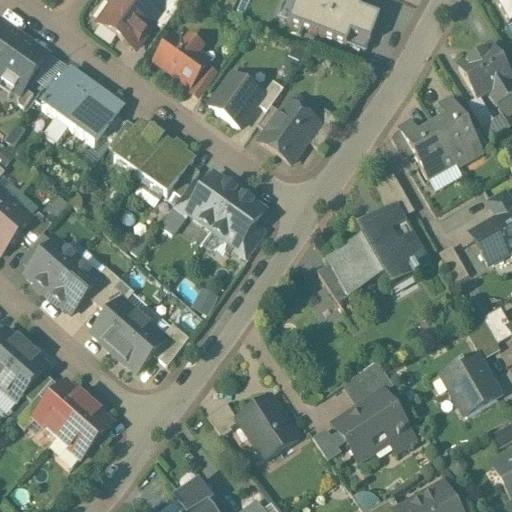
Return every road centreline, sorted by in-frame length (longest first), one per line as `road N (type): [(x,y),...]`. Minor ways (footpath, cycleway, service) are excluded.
road 1 (residential): [(307,212),(53,30)]
road 2 (residential): [(307,212),(154,429)]
road 3 (residential): [(444,0),(307,212)]
road 4 (residential): [(154,429),(0,294)]
